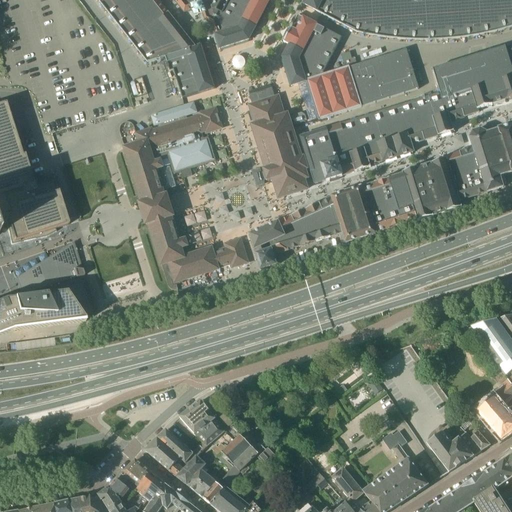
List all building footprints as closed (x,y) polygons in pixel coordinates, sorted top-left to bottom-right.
[(98,0),(105,8),(115,21),(133,44),(144,58),(147,61),(147,62),(148,63),(165,57),(195,48),(182,32),(180,29),(169,15),(170,15),(169,14),(157,0),(98,0)] [(213,24),(219,11),(216,10),(218,8),(219,5),(221,0),(173,0),(176,3),(184,13),(188,12),(192,11),(193,11),(193,12),(194,14),(195,16),(203,14),(204,19),(205,20),(207,21),(211,23),(213,24)] [(219,12),(219,11),(213,24),(216,36),(218,41),(220,49),(220,50),(221,49),(234,45),(236,45),(248,41),(249,41),(250,40),(254,32),(256,28),(256,27),(262,16),(262,15),(263,14),(269,2),(270,1),(268,0),(229,0),(228,2),(226,5),(224,11),(222,13),(219,12)] [(511,0),(306,0),(304,4),(304,5),(305,5),(309,8),(317,12),(322,15),(325,16),(328,18),(332,20),(341,24),(344,26),(348,28),(357,33),(358,33),(361,34),(367,35),(374,36),(377,37),(382,38),(386,38),(394,39),(397,39),(405,40),(412,40),(415,40),(423,41),(432,40),(435,40),(442,40),(448,40),(451,39),(461,39),(470,37),(473,37),(479,36),(485,34),(487,34),(497,32),(506,29),(509,28),(511,27),(511,0)] [(322,77),(325,77),(324,76),(324,73),(326,69),(328,64),(331,60),(332,57),(337,46),(339,43),(342,38),(317,25),(303,18),(303,19),(297,31),(290,44),(283,58),(292,86),(291,86),(292,87),(298,85),(307,82),(308,82),(308,83),(309,83),(309,82),(319,78),(321,78),(321,79),(322,78),(322,77)] [(201,46),(195,48),(165,57),(166,58),(170,72),(171,72),(174,71),(176,79),(180,90),(181,94),(183,99),(193,96),(200,94),(202,93),(214,89),(210,76),(210,74),(206,61),(205,60),(201,47),(201,46)] [(511,46),(500,50),(497,51),(485,54),(483,55),(478,57),(471,59),(468,60),(457,63),(454,64),(443,68),(440,69),(433,71),(440,93),(435,95),(432,96),(421,99),(418,100),(407,104),(404,105),(392,108),(389,109),(378,113),(375,114),(369,116),(364,117),(361,118),(350,122),(346,123),(341,125),(335,126),(332,127),(321,131),(318,132),(312,134),(322,166),(324,173),(325,176),(326,179),(327,182),(330,181),(340,178),(343,177),(342,176),(346,175),(351,173),(355,172),(355,173),(361,171),(366,169),(371,168),(370,166),(374,165),(379,163),(383,162),(386,162),(397,158),(401,157),(411,154),(414,153),(411,145),(426,140),(437,137),(438,137),(441,137),(452,133),(454,132),(451,123),(451,122),(456,120),(460,119),(464,118),(465,117),(466,117),(477,113),(479,113),(479,110),(493,106),(492,105),(493,105),(494,106),(506,103),(505,101),(506,101),(511,99),(511,46)] [(358,65),(348,68),(349,70),(360,106),(361,108),(419,89),(418,88),(418,85),(412,68),(411,63),(409,58),(408,54),(407,50),(362,64),(358,65)] [(239,55),(231,60),(237,69),(245,64),(239,55)] [(345,67),(356,63),(355,58),(343,62),(345,67)] [(278,98),(275,98),(272,89),(250,96),(253,105),(250,106),(256,125),(252,126),(254,131),(258,144),(262,157),(266,170),(264,171),(267,182),(273,180),(279,199),(307,190),(304,180),(308,179),(305,170),(307,169),(304,159),(301,159),(297,146),(293,133),(292,128),(289,120),(288,115),(284,116),(278,98)] [(0,105),(0,336),(13,331),(85,322),(78,310),(78,311),(66,294),(46,296),(15,300),(15,298),(10,298),(10,301),(5,301),(0,303),(0,224),(7,223),(12,245),(47,237),(56,232),(56,230),(68,226),(54,179),(34,185),(24,156),(22,157),(5,104),(0,105)] [(139,144),(125,149),(132,170),(136,185),(140,198),(142,204),(141,205),(141,206),(140,206),(140,207),(141,208),(141,209),(142,210),(144,217),(145,221),(145,222),(145,223),(146,224),(147,224),(147,225),(149,225),(150,229),(162,266),(162,265),(168,285),(169,286),(169,287),(169,288),(171,289),(172,290),(174,291),(175,291),(177,291),(178,290),(176,283),(218,270),(218,269),(231,265),(233,268),(248,263),(242,244),(241,240),(225,245),(226,249),(213,253),(212,249),(184,258),(181,249),(188,247),(186,240),(179,242),(172,222),(171,218),(173,217),(172,213),(172,212),(171,210),(167,196),(165,197),(163,192),(163,190),(163,191),(161,185),(161,184),(159,179),(159,178),(156,170),(163,168),(161,161),(169,159),(173,173),(174,173),(176,172),(176,175),(179,174),(181,179),(192,176),(190,170),(214,163),(213,160),(215,160),(209,141),(207,141),(206,139),(204,140),(202,133),(206,132),(207,134),(221,130),(222,129),(216,109),(200,114),(201,116),(188,121),(186,117),(197,113),(194,104),(151,117),(154,127),(158,126),(159,130),(152,132),(152,130),(136,134),(139,144)] [(305,246),(308,245),(309,244),(312,243),(316,242),(331,238),(331,237),(341,234),(343,233),(344,236),(346,243),(352,241),(356,240),(361,238),(367,237),(370,236),(376,234),(376,233),(381,232),(384,231),(389,229),(389,230),(392,229),(395,228),(398,227),(404,225),(404,224),(409,223),(413,222),(417,220),(418,222),(424,220),(427,219),(434,217),(433,216),(438,215),(442,214),(446,212),(446,213),(453,211),(456,210),(462,208),(460,201),(465,199),(474,197),(479,195),(482,194),(487,193),(489,193),(492,192),(499,189),(502,188),(503,188),(500,177),(504,175),(508,174),(511,172),(511,125),(499,130),(499,131),(486,135),(486,133),(480,130),(473,133),(470,138),(473,148),(472,149),(461,152),(459,153),(445,157),(445,160),(431,164),(431,165),(419,169),(418,168),(402,173),(403,175),(402,175),(397,177),(396,177),(391,179),(390,179),(387,179),(377,183),(375,183),(375,184),(363,188),(361,188),(349,192),(332,197),(332,198),(331,199),(320,204),(320,203),(305,210),(301,212),(296,214),(293,216),(291,216),(292,217),(291,217),(288,218),(285,220),(282,221),(279,223),(278,222),(273,225),(264,229),(255,233),(251,234),(250,235),(252,241),(255,250),(256,255),(261,271),(277,266),(274,256),(283,253),(288,251),(301,247),(305,246)] [(196,213),(198,223),(208,220),(205,210),(196,213)] [(194,214),(185,217),(188,226),(197,223),(194,214)] [(194,232),(197,242),(213,237),(211,228),(194,232)] [(225,234),(226,240),(238,238),(237,232),(225,234)] [(84,276),(83,271),(74,270),(73,267),(76,266),(73,257),(53,258),(21,278),(24,287),(27,286),(29,293),(27,293),(27,294),(84,276)] [(511,315),(496,320),(511,341),(511,315)] [(511,372),(511,371),(511,341),(496,320),(471,328),(505,377),(511,372)] [(367,383),(372,390),(379,385),(375,378),(367,383)] [(500,406),(511,395),(511,386),(510,384),(510,383),(508,381),(503,385),(505,388),(477,412),(502,441),(511,432),(511,415),(509,417),(500,406)] [(222,406),(230,403),(228,397),(219,400),(222,406)] [(207,447),(225,432),(215,420),(211,414),(218,411),(212,402),(205,405),(204,404),(204,403),(203,402),(201,402),(200,402),(199,403),(198,404),(198,405),(180,419),(195,435),(196,436),(203,443),(207,447)] [(192,440),(196,436),(195,435),(180,419),(175,424),(192,440)] [(490,447),(475,430),(472,433),(474,436),(471,439),(482,452),(490,447)] [(192,454),(167,431),(158,440),(182,462),(185,464),(186,465),(192,459),(195,461),(197,458),(198,457),(207,447),(203,443),(192,454)] [(240,472),(243,475),(250,469),(247,466),(257,456),(259,458),(268,468),(278,459),(268,449),(267,451),(262,445),(260,448),(254,441),(245,432),(241,435),(227,449),(220,456),(227,462),(234,468),(240,473),(240,472)] [(466,433),(462,436),(453,443),(450,439),(444,432),(427,444),(449,473),(482,452),(471,439),(466,433)] [(146,452),(170,472),(177,464),(179,466),(181,465),(180,464),(182,462),(158,440),(146,452)] [(203,462),(198,457),(197,458),(195,461),(178,479),(187,486),(203,468),(204,468),(205,467),(207,469),(217,458),(220,456),(227,449),(221,444),(218,447),(216,446),(212,450),(214,451),(203,462)] [(379,511),(389,511),(428,487),(410,461),(399,444),(392,449),(403,464),(363,493),(343,469),(343,470),(341,467),(339,469),(341,471),(332,478),(349,499),(350,499),(354,503),(364,494),(372,503),(369,505),(372,510),(376,508),(379,511)] [(220,456),(217,458),(225,465),(227,462),(220,456)] [(186,465),(185,464),(181,468),(179,466),(177,464),(170,472),(178,479),(195,461),(192,459),(186,465)] [(150,473),(136,461),(132,465),(120,477),(127,483),(126,484),(124,486),(130,490),(135,494),(137,492),(145,480),(146,480),(145,479),(150,473)] [(227,462),(225,465),(232,471),(234,468),(227,462)] [(494,492),(511,479),(511,472),(504,462),(484,476),(494,492)] [(206,470),(204,468),(203,468),(187,486),(196,493),(209,478),(204,473),(206,470)] [(234,468),(232,471),(223,480),(226,483),(223,487),(223,489),(225,491),(211,506),(218,511),(226,511),(239,498),(226,489),(240,473),(234,468)] [(144,498),(158,480),(150,473),(145,479),(146,480),(145,480),(137,492),(144,498)] [(329,484),(322,477),(320,474),(311,482),(313,485),(308,489),(311,493),(316,488),(320,492),(329,484)] [(463,511),(474,506),(477,511),(507,511),(500,500),(494,492),(484,476),(484,475),(462,490),(428,511),(426,511),(463,511)] [(117,480),(124,486),(126,484),(127,483),(120,477),(117,480)] [(204,501),(218,485),(209,478),(196,493),(198,495),(204,500),(204,501)] [(134,496),(135,495),(135,494),(130,490),(124,486),(117,480),(109,489),(116,494),(115,494),(122,500),(123,499),(128,492),(134,496)] [(152,503),(165,486),(158,480),(144,498),(140,502),(142,504),(141,504),(143,506),(148,500),(151,503),(152,503)] [(225,491),(223,489),(223,490),(218,485),(204,501),(206,501),(205,502),(207,504),(207,503),(209,504),(211,506),(225,491)] [(175,491),(174,492),(165,486),(152,503),(151,503),(144,511),(159,511),(163,507),(167,509),(165,511),(166,511),(169,511),(170,511),(167,510),(179,496),(180,495),(175,491)] [(101,499),(110,511),(126,501),(123,499),(122,500),(115,494),(116,494),(109,489),(102,494),(101,495),(101,496),(101,497),(101,498),(101,499)] [(185,511),(191,506),(179,496),(167,510),(170,511),(169,511),(178,511),(180,510),(182,511),(185,511)] [(99,511),(96,505),(91,497),(79,499),(82,511),(99,511)] [(128,503),(135,507),(138,509),(141,504),(142,504),(140,502),(139,504),(131,498),(128,502),(128,503)] [(247,511),(251,508),(250,508),(239,498),(226,511),(247,511)] [(82,511),(79,499),(69,501),(70,506),(72,511),(82,511)] [(372,510),(369,505),(360,511),(354,503),(350,499),(349,499),(346,502),(345,503),(352,511),(379,511),(376,508),(372,510)] [(342,507),(338,510),(339,510),(338,511),(339,511),(352,511),(345,503),(346,502),(344,500),(339,504),(342,507)] [(60,503),(55,504),(56,511),(72,511),(70,506),(69,501),(60,503)] [(128,502),(126,501),(110,511),(128,511),(135,507),(128,503),(128,502)] [(261,511),(254,503),(250,508),(251,508),(247,511),(261,511)]
